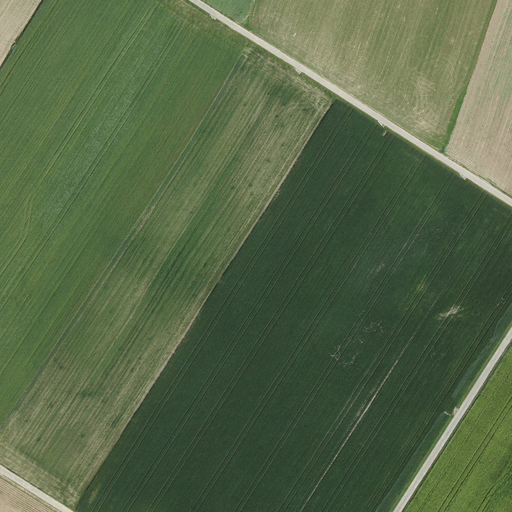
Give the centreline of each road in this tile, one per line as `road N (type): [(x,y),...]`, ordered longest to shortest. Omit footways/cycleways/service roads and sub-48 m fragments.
road 1 (track): [(195,0),(511,202)]
road 2 (track): [(398,511),(511,336)]
